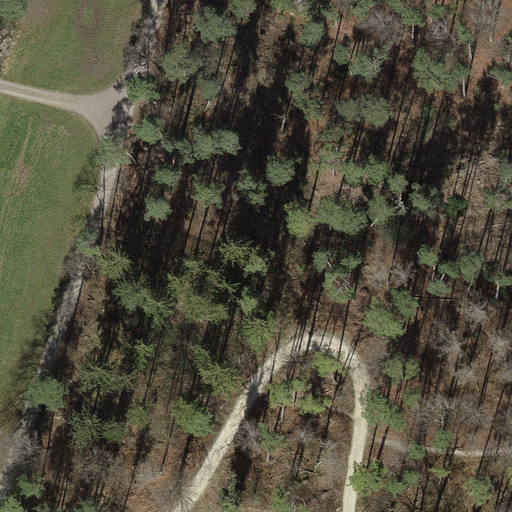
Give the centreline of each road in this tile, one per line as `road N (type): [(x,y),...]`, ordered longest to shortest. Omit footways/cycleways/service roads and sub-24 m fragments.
road 1 (track): [(0,493),(91,234),(157,0)]
road 2 (track): [(179,511),(272,361),(292,343),(317,337),(352,350),(364,379),(351,511)]
road 3 (track): [(0,89),(123,117)]
